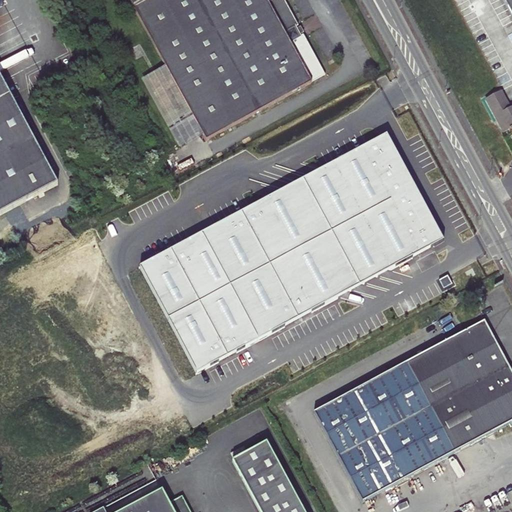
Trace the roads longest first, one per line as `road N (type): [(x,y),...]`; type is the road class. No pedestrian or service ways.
road 1 (tertiary): [(367,0),(511,264)]
road 2 (tertiary): [(511,231),(388,0)]
